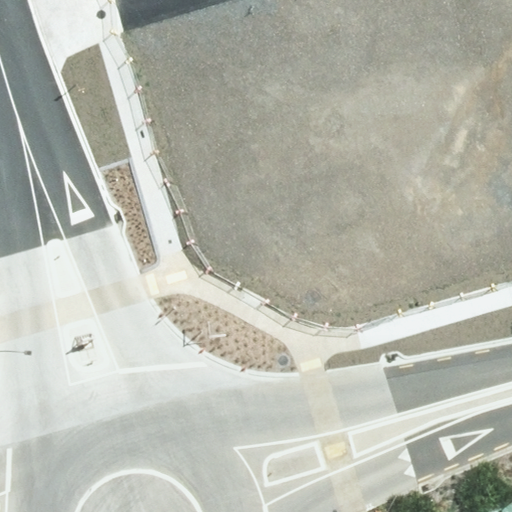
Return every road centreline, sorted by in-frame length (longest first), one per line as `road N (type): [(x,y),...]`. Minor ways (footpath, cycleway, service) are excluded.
road 1 (tertiary): [(35,119),(106,246),(185,440)]
road 2 (tertiary): [(80,463),(26,258),(25,167),(35,119)]
road 3 (tertiary): [(190,443),(511,347)]
road 4 (tertiary): [(511,416),(353,478),(299,511)]
